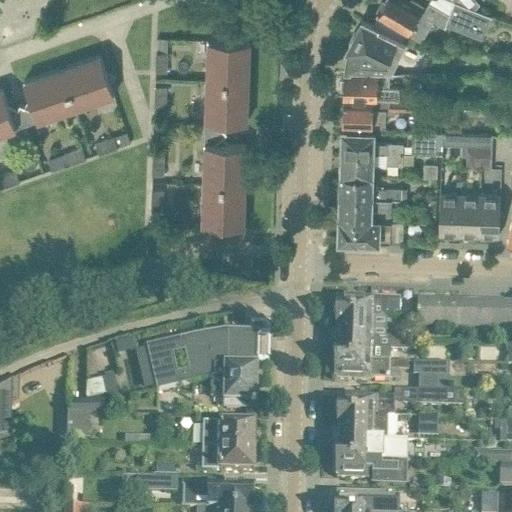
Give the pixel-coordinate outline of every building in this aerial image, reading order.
[(379,15),(372,26),(405,42),(412,45),(415,39),(405,34),(407,31),(421,39),(429,25),(432,19),(444,26),(444,24),(453,28),(455,23),(478,32),(486,13),(474,9),(453,1),(454,0),(453,0),(429,0),(428,2),(426,7),(413,0),(410,0),(409,3),(403,0),(391,0),(390,2),(386,0),(385,0),(384,2),(382,1),(377,10),(379,11),(378,14),(379,15)] [(453,0),(454,0),(453,1),(474,9),(475,8),(479,3),(476,0),(453,0)] [(361,20),(368,24),(363,31),(358,28),(356,31),(354,32),(349,42),(350,44),(347,49),(349,50),(346,67),(391,69),(405,42),(372,26),(362,20),(361,20)] [(221,36),(218,40),(207,39),(206,80),(248,81),(250,41),(224,40),(221,36)] [(155,71),(166,72),(167,52),(156,52),(155,71)] [(107,73),(100,54),(62,67),(75,107),(114,94),(111,84),(113,80),(108,78),(107,73)] [(27,124),(75,107),(62,67),(23,80),(31,104),(30,108),(19,103),(27,124)] [(373,98),(399,99),(422,99),(422,97),(414,97),(414,88),(389,87),(389,73),(378,72),(344,71),(344,79),(341,79),(341,89),(343,89),(343,97),(373,98)] [(219,124),(222,121),(247,122),(248,81),(206,80),(204,131),(227,132),(219,124)] [(165,105),(166,86),(155,85),(154,105),(165,105)] [(10,112),(2,88),(0,88),(0,133),(27,124),(19,103),(14,113),(10,112)] [(422,100),(399,99),(373,98),(372,102),(343,101),(342,125),(372,126),(385,127),(386,114),(394,114),(395,109),(422,111),(422,100)] [(375,142),(375,130),(342,129),(342,132),(340,134),(340,138),(341,140),(341,152),(403,154),(403,142),(387,142),(375,142)] [(245,185),(246,144),(221,143),(218,140),(227,132),(204,131),(203,183),(245,185)] [(442,149),(442,144),(443,132),(413,131),(413,150),(436,151),(436,149),(442,149)] [(482,134),(463,133),(443,132),(442,144),(463,145),(492,146),(493,135),(482,134)] [(95,143),(99,153),(117,146),(114,136),(95,143)] [(462,156),(468,157),(492,158),(492,146),(463,145),(462,156)] [(82,147),(63,154),(48,159),(52,169),(86,158),(82,147)] [(374,176),(374,163),(386,164),(402,165),(403,154),(341,152),(341,163),(339,165),(339,169),(341,171),(340,175),(374,176)] [(153,155),(152,175),(163,175),(164,155),(153,155)] [(492,158),(468,157),(467,167),(491,168),(492,158)] [(437,178),(437,164),(424,163),(423,177),(437,178)] [(0,184),(1,187),(20,180),(16,170),(0,175),(0,184)] [(340,175),(340,197),(373,198),(392,198),(401,199),(401,187),(373,187),(374,176),(340,175)] [(202,224),(212,224),(215,228),(218,225),(244,225),(245,185),(203,183),(202,224)] [(152,189),(151,208),(162,209),(163,189),(152,189)] [(439,233),(459,234),(460,195),(440,194),(439,233)] [(479,234),(480,195),(460,195),(459,234),(479,234)] [(499,235),(500,196),(480,195),(479,234),(499,235)] [(339,219),(372,220),(372,219),(391,220),(392,198),(373,198),(340,197),(339,208),(338,210),(338,214),(339,216),(339,219)] [(434,200),(423,200),(422,212),(433,213),(434,200)] [(338,240),(403,242),(403,220),(391,220),(372,219),(372,220),(339,219),(338,240)] [(177,301),(175,293),(163,296),(165,304),(177,301)] [(336,317),(386,318),(400,319),(401,301),(337,298),(336,317)] [(461,302),(418,301),(417,327),(460,328),(461,302)] [(461,302),(460,328),(473,329),(473,302),(462,302),(461,302)] [(473,302),(473,329),(484,329),(485,303),(473,302)] [(485,303),(484,329),(497,329),(497,303),(485,303)] [(497,303),(497,329),(507,329),(508,329),(509,303),(497,303)] [(386,318),(336,317),(336,339),(411,341),(411,340),(386,340),(386,318)] [(146,345),(154,374),(157,389),(211,377),(211,397),(226,397),(226,409),(256,410),(257,358),(259,358),(259,357),(257,357),(258,329),(252,329),(252,328),(249,328),(249,329),(223,328),(146,345)] [(336,339),(335,362),(383,363),(390,363),(390,351),(411,351),(411,341),(336,339)] [(335,362),(335,380),(390,381),(399,381),(399,371),(409,371),(409,362),(399,362),(399,363),(390,363),(383,363),(335,362)] [(419,376),(419,391),(449,392),(450,363),(414,363),(413,376),(419,376)] [(20,377),(0,388),(0,440),(14,441),(14,439),(11,439),(6,439),(6,405),(11,404),(20,402),(20,377)] [(117,377),(86,381),(88,398),(119,394),(117,377)] [(394,399),(358,398),(338,397),(338,403),(335,403),(335,413),(338,413),(338,416),(389,417),(394,417),(395,404),(465,407),(465,392),(449,392),(419,391),(394,390),(394,399)] [(96,401),(72,401),(72,414),(96,414),(96,401)] [(68,439),(89,439),(90,415),(69,414),(68,439)] [(337,438),(388,440),(388,439),(389,417),(338,416),(337,438)] [(440,436),(440,417),(422,416),(421,435),(440,436)] [(203,447),(255,449),(256,425),(204,424),(203,447)] [(334,448),(334,459),(337,459),(337,461),(408,463),(408,440),(388,440),(337,438),(337,448),(334,448)] [(203,447),(202,471),(234,472),(254,472),(255,449),(203,447)] [(488,452),(487,464),(501,464),(510,465),(510,452),(488,452)] [(407,486),(408,463),(337,461),(337,462),(334,462),(334,473),(336,473),(336,479),(371,480),(371,485),(407,486)] [(511,485),(511,464),(510,465),(501,464),(500,485),(511,485)] [(156,477),(174,478),(175,466),(157,466),(156,477)] [(139,477),(138,491),(176,491),(176,478),(174,478),(156,477),(139,477)] [(183,484),(182,508),(199,509),(220,510),(253,511),(254,487),(183,484)] [(511,511),(511,492),(504,493),(503,511),(511,511)] [(0,511),(37,511),(32,509),(32,493),(27,510),(0,509),(0,511)] [(333,501),(332,511),(400,511),(400,498),(383,497),(374,497),(356,497),(336,496),(336,501),(333,501)]
